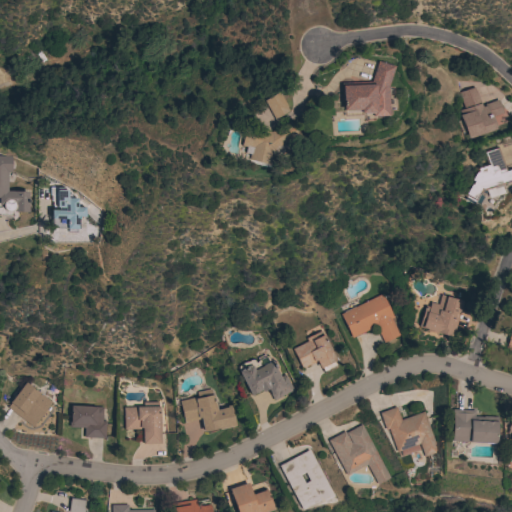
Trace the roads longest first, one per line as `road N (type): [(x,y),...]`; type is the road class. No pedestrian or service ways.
road 1 (residential): [(35,465),(184,477),(223,466),(395,371),(422,364),(511,386)]
road 2 (residential): [(466,372),(511,246),(481,52),(406,30),(315,45)]
